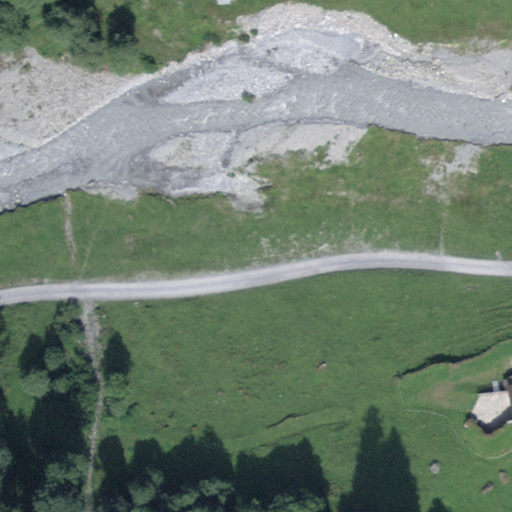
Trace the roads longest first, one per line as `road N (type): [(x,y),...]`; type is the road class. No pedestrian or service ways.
road 1 (track): [(0,297),(186,291),(364,253),(511,258)]
road 2 (track): [(500,410),(435,397),(396,402),(211,451),(176,452),(127,432)]
